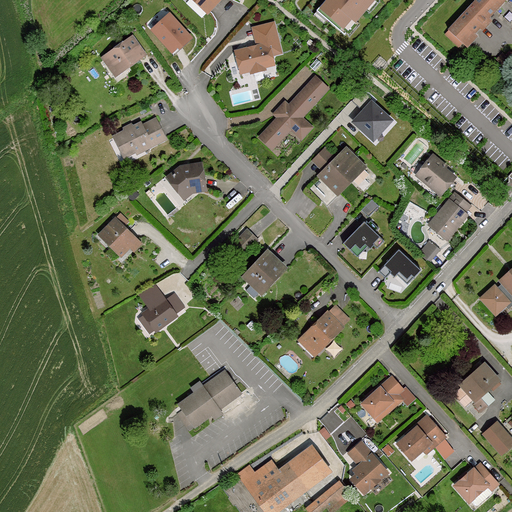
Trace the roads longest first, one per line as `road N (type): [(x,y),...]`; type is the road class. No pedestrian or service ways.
road 1 (residential): [(400,327),(218,144),(199,110)]
road 2 (residential): [(400,327),(320,407),(172,509)]
road 3 (residential): [(511,203),(400,327)]
